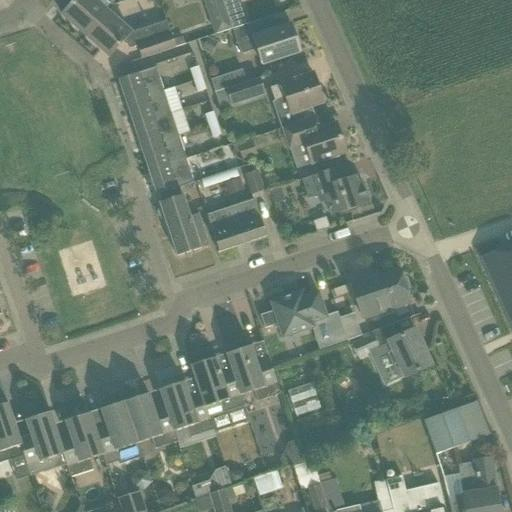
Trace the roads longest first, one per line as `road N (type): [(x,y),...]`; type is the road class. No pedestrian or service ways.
road 1 (residential): [(173,317),(185,301),(417,224)]
road 2 (residential): [(417,224),(310,0)]
road 3 (residential): [(511,435),(417,224)]
road 4 (residential): [(173,317),(128,169)]
road 5 (residential): [(34,365),(44,368),(173,317)]
